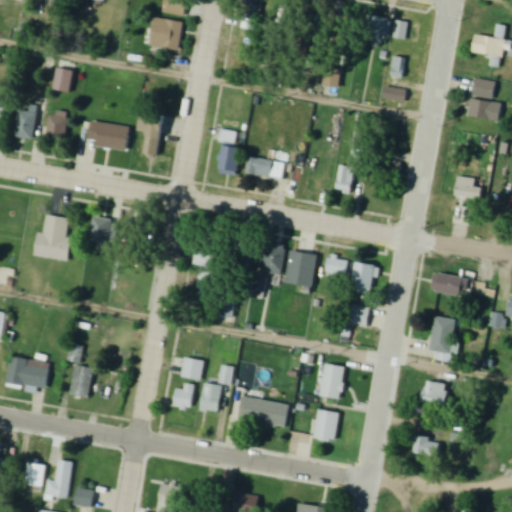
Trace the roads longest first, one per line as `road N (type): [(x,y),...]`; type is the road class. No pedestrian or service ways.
road 1 (residential): [(361,511),(452,0)]
road 2 (residential): [(122,511),(213,0)]
road 3 (residential): [(511,253),(0,164)]
road 4 (residential): [(368,480),(0,417)]
